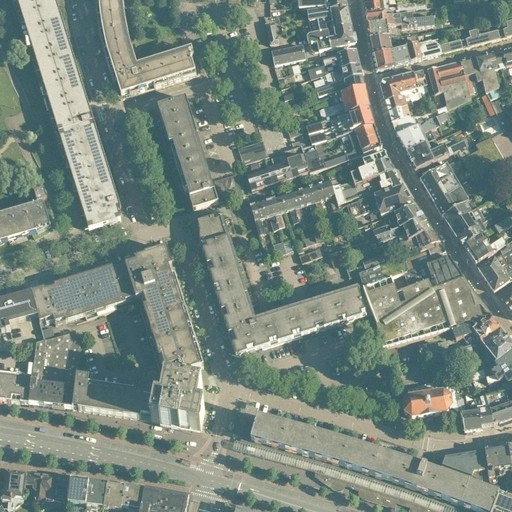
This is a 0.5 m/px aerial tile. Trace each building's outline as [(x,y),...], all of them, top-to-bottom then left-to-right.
[(12,0),(82,224),(85,231),(88,230),(89,233),(121,223),(117,211),(121,210),(94,124),(90,112),(87,113),(84,105),(88,104),(87,103),(63,24),(55,0),(12,0)] [(95,0),(96,15),(98,24),(102,46),(104,57),(118,100),(119,101),(119,102),(120,102),(121,102),(122,102),(198,78),(199,77),(199,76),(199,75),(199,74),(192,51),(137,68),(132,50),(126,23),(123,0),(95,0)] [(298,0),(299,11),(327,9),(328,12),(328,14),(348,11),(345,0),(298,0)] [(381,0),(372,0),(365,1),(363,1),(366,17),(367,16),(396,14),(406,12),(425,10),(424,2),(397,5),(398,9),(388,10),(387,1),(382,1),(381,0)] [(453,0),(453,2),(454,7),(454,8),(462,8),(461,0),(453,0)] [(312,36),(351,30),(348,11),(328,14),(328,12),(307,15),(309,24),(312,36)] [(367,16),(368,28),(412,22),(411,17),(407,17),(406,12),(396,14),(367,16)] [(368,28),(369,42),(391,39),(401,40),(400,34),(434,30),(433,20),(412,22),(368,28)] [(508,32),(498,34),(500,42),(511,38),(511,24),(506,26),(508,32)] [(266,27),(268,37),(276,36),(273,25),(266,27)] [(319,54),(355,47),(351,30),(312,36),(309,37),(306,40),(307,45),(312,46),(313,53),(316,55),(319,54)] [(463,51),(481,47),(479,39),(477,33),(468,35),(470,41),(461,43),(463,51)] [(479,39),(481,47),(500,42),(498,34),(479,39)] [(278,46),(276,36),(268,37),(270,48),(278,46)] [(391,39),(369,42),(373,58),(394,52),(416,47),(414,41),(405,43),(401,42),(401,40),(391,39)] [(418,46),(422,62),(441,57),(439,49),(438,43),(419,48),(418,46)] [(461,43),(439,49),(441,57),(463,51),(461,43)] [(376,74),(381,73),(422,62),(418,46),(416,47),(394,52),(373,58),(376,74)] [(302,49),(272,54),(274,68),(304,63),(302,49)] [(511,50),(501,54),(509,86),(511,85),(507,69),(511,67),(511,50)] [(323,68),(358,60),(356,53),(321,61),(323,68)] [(509,86),(501,54),(492,56),(494,65),(489,66),(491,73),(493,73),(498,91),(489,95),(492,102),(501,98),(502,100),(504,99),(500,90),(495,72),(502,70),(506,87),(509,86)] [(498,91),(493,73),(491,73),(489,66),(494,65),(492,56),(475,60),(484,92),(485,97),(487,96),(489,95),(498,91)] [(358,60),(323,68),(319,69),(308,72),(311,82),(341,73),(342,72),(360,68),(358,60)] [(484,92),(475,60),(468,62),(476,94),(484,92)] [(476,94),(468,62),(428,73),(437,108),(446,105),(448,113),(472,101),(466,78),(469,77),(474,94),(476,94)] [(299,66),(292,68),(294,76),(301,74),(299,66)] [(362,79),(360,68),(342,72),(341,73),(320,79),(321,82),(314,84),(317,93),(335,87),(362,79)] [(382,94),(385,104),(422,94),(428,93),(423,74),(384,84),(381,89),(382,94)] [(317,93),(316,94),(317,99),(318,98),(319,100),(329,97),(330,99),(347,94),(365,89),(362,79),(335,87),(317,93)] [(333,108),(321,112),(324,121),(329,119),(345,114),(346,117),(369,109),(365,89),(347,94),(330,99),(333,108)] [(422,94),(385,104),(388,115),(413,108),(412,103),(421,100),(421,98),(423,97),(422,94)] [(490,104),(487,96),(485,97),(482,98),(489,115),(494,113),(490,104)] [(502,107),(511,102),(511,100),(511,99),(500,104),(502,107)] [(158,109),(185,195),(187,194),(193,213),(242,197),(236,177),(214,183),(216,188),(213,188),(186,101),(158,109)] [(503,133),(509,130),(500,110),(497,106),(500,105),(499,104),(498,104),(497,101),(490,104),(494,113),(503,133)] [(388,115),(392,126),(410,121),(409,115),(423,111),(425,111),(433,109),(432,103),(413,108),(388,115)] [(345,114),(329,119),(333,130),(335,129),(336,131),(334,132),(336,141),(339,140),(374,128),(369,109),(351,115),(346,117),(345,114)] [(447,113),(436,118),(441,127),(448,123),(449,125),(452,123),(447,113)] [(415,119),(410,121),(392,126),(394,133),(415,124),(423,122),(422,120),(416,122),(415,119)] [(423,122),(415,124),(394,133),(395,139),(434,121),(433,120),(423,124),(423,122)] [(396,140),(405,156),(436,141),(431,131),(437,129),(434,121),(395,139),(396,140)] [(320,124),(306,129),(309,138),(323,133),(322,131),(320,125),(320,124)] [(374,129),(374,128),(339,140),(343,150),(344,152),(352,149),(351,148),(369,141),(369,142),(378,139),(374,129)] [(324,135),(309,140),(312,148),(316,147),(318,146),(326,144),(326,143),(324,138),(324,135)] [(343,150),(330,154),(334,169),(348,164),(361,159),(379,151),(381,148),(378,139),(369,142),(369,141),(351,148),(352,149),(344,152),(343,150)] [(439,171),(420,181),(434,205),(460,191),(449,173),(465,165),(467,168),(475,182),(486,176),(505,164),(491,140),(476,148),(479,152),(463,160),(446,168),(439,171)] [(440,150),(436,141),(405,156),(409,163),(416,175),(453,158),(453,159),(456,158),(458,162),(463,160),(470,157),(467,150),(469,149),(465,141),(448,148),(447,146),(440,150)] [(260,144),(239,150),(238,151),(243,167),(268,159),(263,143),(260,144)] [(318,146),(316,147),(312,148),(306,150),(302,151),(309,175),(310,177),(326,171),(334,169),(330,154),(322,157),(318,146)] [(294,151),(284,154),(287,163),(293,182),(299,180),(299,179),(309,175),(302,151),(301,149),(297,150),(294,151)] [(348,168),(351,177),(388,163),(385,158),(382,156),(348,168)] [(279,158),(275,159),(283,183),(286,182),(287,184),(293,182),(287,163),(281,165),(279,158)] [(268,172),(273,188),(279,186),(278,185),(283,183),(275,159),(271,161),(273,167),(274,170),(268,172)] [(394,174),(388,163),(351,177),(352,180),(353,184),(342,188),(340,189),(332,191),(336,203),(343,198),(351,193),(358,190),(378,182),(377,180),(394,174)] [(273,188),(268,172),(257,175),(262,190),(266,189),(266,190),(273,188)] [(337,181),(334,173),(328,175),(330,183),(337,181)] [(336,203),(337,208),(354,202),(371,196),(372,196),(370,191),(398,181),(394,174),(377,180),(378,182),(358,190),(351,193),(343,198),(336,203)] [(257,175),(247,179),(252,194),(258,193),(258,191),(262,190),(257,175)] [(460,191),(434,205),(443,218),(472,202),(494,189),(486,176),(475,182),(460,191)] [(340,189),(337,181),(330,183),(332,191),(340,189)] [(371,196),(372,199),(403,189),(398,181),(370,191),(372,196),(371,196)] [(330,183),(309,189),(318,218),(323,216),(320,204),(329,201),(332,213),(338,211),(337,208),(336,203),(332,191),(330,183)] [(312,220),(318,218),(309,189),(300,192),(305,208),(309,207),(312,220)] [(414,207),(403,189),(372,199),(358,204),(362,217),(374,212),(375,214),(379,212),(381,218),(414,207)] [(300,192),(289,195),(298,225),(304,223),(300,210),(305,208),(300,192)] [(0,244),(22,238),(28,237),(32,235),(35,241),(52,232),(51,230),(51,229),(44,204),(47,203),(48,203),(47,201),(44,193),(34,196),(36,201),(37,204),(37,206),(38,209),(0,219),(0,244)] [(289,195),(281,198),(285,215),(289,214),(293,227),(298,225),(289,195)] [(280,217),(285,215),(281,198),(269,202),(278,232),(284,230),(280,217)] [(269,202),(260,205),(265,221),(269,220),(273,234),(278,232),(269,202)] [(477,211),(472,202),(443,218),(449,228),(477,211)] [(260,205),(250,208),(255,224),(257,231),(259,238),(269,235),(267,228),(263,229),(261,222),(265,221),(260,205)] [(373,232),(376,239),(377,238),(423,221),(415,208),(385,219),(386,220),(384,222),(385,225),(387,225),(387,227),(373,232)] [(477,211),(449,228),(460,244),(462,249),(486,235),(483,230),(494,224),(488,216),(483,219),(477,211)] [(223,216),(220,217),(197,224),(203,242),(200,243),(234,352),(234,353),(235,354),(236,355),(237,356),(238,357),(239,357),(240,357),(242,357),(243,357),(244,357),(245,357),(246,356),(247,355),(248,354),(249,353),(249,352),(249,351),(250,351),(250,349),(250,348),(249,347),(249,344),(259,341),(262,351),(302,339),(310,336),(316,335),(373,317),(364,290),(363,290),(363,291),(359,292),(358,290),(311,305),(300,308),(255,322),(255,321),(256,321),(252,309),(224,220),(223,217),(223,216)] [(499,236),(511,227),(511,218),(495,229),(499,236)] [(401,245),(432,234),(423,221),(377,238),(379,245),(399,238),(401,245)] [(321,233),(312,236),(314,245),(324,242),(321,233)] [(440,246),(432,234),(401,245),(386,251),(387,256),(394,254),(394,256),(411,250),(414,251),(418,249),(421,253),(440,246)] [(486,235),(462,249),(462,250),(463,250),(476,268),(500,251),(503,255),(505,254),(506,255),(511,251),(511,242),(508,245),(504,239),(491,248),(488,243),(490,241),(486,235)] [(448,259),(440,246),(421,253),(401,261),(406,275),(442,261),(448,259)] [(275,255),(277,259),(287,256),(285,250),(275,254),(275,255)] [(166,381),(165,382),(186,386),(188,378),(187,375),(204,370),(175,279),(172,280),(169,270),(173,269),(167,252),(166,251),(155,255),(156,256),(135,262),(136,266),(127,268),(125,265),(54,287),(55,290),(46,292),(45,290),(32,294),(37,315),(40,325),(55,320),(57,328),(86,319),(87,322),(139,306),(161,376),(168,377),(167,382),(166,381)] [(302,266),(322,259),(322,258),(319,251),(299,258),(302,266)] [(501,257),(479,272),(494,295),(511,282),(511,251),(506,255),(505,254),(503,255),(501,257)] [(349,280),(385,267),(381,256),(363,263),(362,260),(344,266),(349,280)] [(442,261),(406,275),(391,280),(396,295),(428,283),(432,291),(437,290),(463,280),(448,259),(442,261)] [(364,290),(391,280),(406,275),(401,261),(385,267),(349,280),(349,281),(359,278),(360,281),(364,290)] [(379,341),(383,353),(412,344),(426,340),(440,336),(444,335),(450,333),(452,333),(468,328),(491,320),(473,296),(463,281),(463,280),(437,290),(432,291),(428,283),(396,295),(391,280),(364,290),(373,317),(377,328),(376,329),(377,330),(379,337),(380,341),(379,341)] [(30,295),(3,303),(3,301),(0,301),(0,328),(2,334),(6,333),(11,332),(9,326),(36,319),(38,318),(32,294),(30,295)] [(511,298),(502,304),(511,316),(511,298)] [(468,328),(452,333),(450,333),(453,342),(456,341),(470,337),(474,343),(478,342),(480,340),(483,345),(501,331),(492,320),(491,320),(468,328)] [(511,345),(501,331),(483,345),(488,352),(485,354),(488,358),(486,360),(492,368),(492,367),(511,352),(511,345)] [(33,407),(38,407),(45,408),(73,412),(77,378),(82,341),(70,339),(70,336),(45,343),(37,345),(35,359),(34,369),(33,379),(29,406),(30,406),(30,405),(33,405),(33,407)] [(437,344),(412,350),(415,360),(439,354),(437,344)] [(473,354),(471,346),(441,354),(443,361),(473,354)] [(511,366),(511,352),(492,367),(485,370),(487,380),(495,378),(511,366)] [(505,379),(508,385),(511,382),(511,366),(495,378),(487,380),(488,386),(499,383),(505,379)] [(0,402),(29,406),(33,379),(32,379),(31,382),(0,378),(0,402)] [(151,424),(161,426),(161,428),(190,434),(191,431),(201,433),(205,413),(204,412),(203,415),(197,413),(198,410),(199,410),(203,389),(186,386),(165,382),(162,402),(145,400),(146,396),(89,387),(90,380),(77,378),(73,412),(151,424)] [(409,398),(402,399),(404,415),(412,421),(426,419),(427,423),(433,422),(432,418),(447,416),(452,409),(455,411),(455,412),(457,413),(459,412),(458,407),(458,406),(457,401),(453,378),(408,392),(409,398)] [(511,382),(508,385),(502,388),(503,391),(503,393),(511,390),(511,382)] [(511,390),(503,393),(485,398),(490,414),(492,428),(493,428),(511,421),(511,390)] [(480,399),(474,401),(476,406),(478,412),(482,430),(492,428),(490,414),(485,398),(480,399)] [(463,400),(457,401),(458,406),(458,407),(459,412),(464,434),(482,432),(482,430),(478,412),(476,406),(466,407),(467,414),(465,414),(463,400)] [(249,424),(244,441),(245,441),(253,443),(313,460),(329,465),(341,468),(404,488),(408,489),(414,491),(430,497),(432,498),(450,505),(461,509),(470,511),(493,511),(500,495),(470,484),(471,481),(475,482),(478,473),(479,473),(487,471),(484,453),(476,455),(475,455),(475,456),(461,458),(446,460),(441,473),(438,473),(421,467),(415,465),(412,464),(410,463),(350,444),(349,445),(335,441),(335,439),(319,435),(259,418),(258,418),(252,417),(247,415),(245,423),(249,424)] [(502,489),(511,492),(511,472),(508,449),(496,451),(502,489)] [(496,451),(484,453),(487,471),(488,471),(489,484),(502,489),(496,451)] [(1,484),(0,492),(0,493),(2,494),(2,500),(3,503),(9,504),(8,511),(4,510),(4,511),(13,511),(14,509),(15,501),(24,502),(29,497),(28,495),(26,491),(28,477),(26,477),(24,475),(8,473),(7,473),(7,474),(6,478),(5,484),(1,484)] [(26,491),(28,495),(34,492),(35,494),(34,495),(34,498),(35,498),(34,505),(41,506),(45,503),(53,503),(54,500),(67,501),(68,501),(71,482),(55,480),(55,479),(28,477),(26,491)] [(85,511),(90,484),(71,482),(68,501),(68,506),(70,506),(70,509),(71,511),(85,511)] [(103,511),(107,487),(90,484),(85,511),(103,511)] [(121,511),(125,490),(107,487),(103,511),(121,511)] [(121,511),(141,511),(145,493),(125,490),(121,511)] [(141,511),(185,511),(188,501),(145,493),(141,511)] [(511,511),(511,499),(500,495),(493,511),(511,511)]
